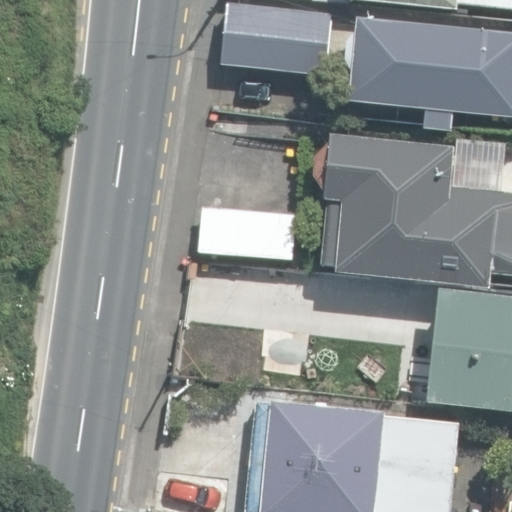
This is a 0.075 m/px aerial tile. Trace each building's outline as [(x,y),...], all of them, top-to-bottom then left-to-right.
[(374,0),(456,8),(456,0),(374,0)] [(222,64),(324,76),(331,14),(229,2),(222,64)] [(422,127),(449,130),(451,112),(511,118),(511,34),(356,19),(354,36),(347,43),(345,60),(351,70),(347,102),(424,110),(422,127)] [(335,271),(488,289),(492,257),(511,259),(511,193),(511,190),(511,152),(330,132),(329,144),(316,157),(314,176),(323,191),(315,264),(335,266),(335,271)] [(199,254),(293,260),(296,214),(202,209),(199,254)] [(425,402),(511,411),(511,298),(437,291),(425,402)] [(450,511),(459,425),(381,416),(381,414),(257,401),(244,511),(450,511)] [(155,511),(158,511),(226,511),(230,479),(160,471),(155,511)]
